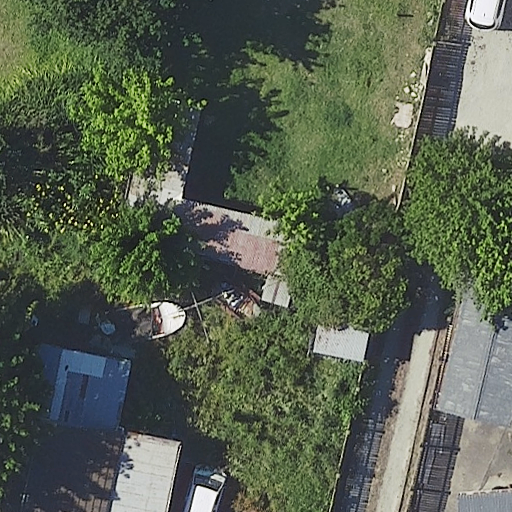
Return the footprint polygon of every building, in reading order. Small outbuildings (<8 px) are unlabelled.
[(129,85),(102,231),(294,273),(314,182),(266,172),(257,213),(167,194),(185,95),(129,85)] [(511,341),(511,226),(460,214),(418,398),(495,415),(511,341)] [(367,293),(308,281),(293,353),(352,365),(367,293)] [(111,353),(32,339),(21,404),(0,400),(0,511),(145,511),(160,430),(99,419),(111,353)] [(511,511),(511,476),(440,479),(441,511),(511,511)]
